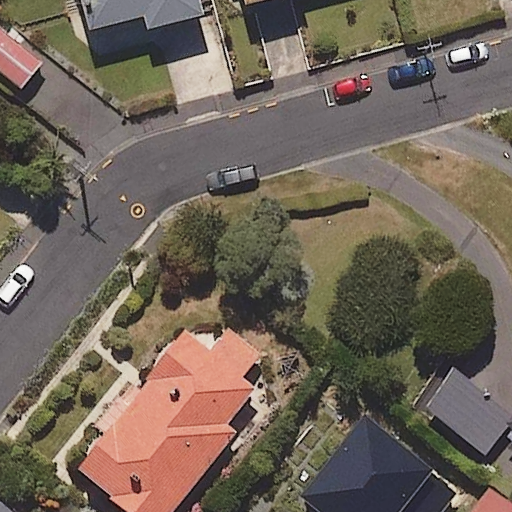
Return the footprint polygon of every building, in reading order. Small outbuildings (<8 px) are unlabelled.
[(202,18),(197,0),(78,0),(88,34),(142,21),(145,33),(202,18)] [(242,0),(246,10),(281,0),(242,0)] [(42,64),(0,30),(0,77),(19,93),(42,64)] [(259,358),(227,332),(208,355),(182,334),(68,478),(111,511),(173,511),(234,436),(224,429),(254,392),(241,381),(259,358)] [(511,421),(511,417),(451,372),(421,412),(484,459),(511,421)] [(511,511),(487,493),(471,511),(511,511)]
